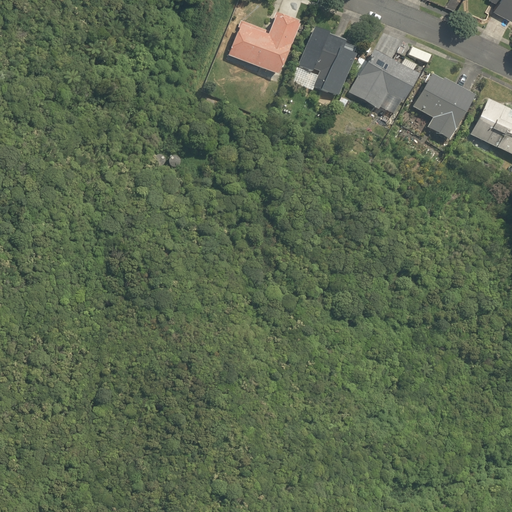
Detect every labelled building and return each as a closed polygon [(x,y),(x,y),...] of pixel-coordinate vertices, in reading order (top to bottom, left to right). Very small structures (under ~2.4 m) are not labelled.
[(488,9),(511,23),(511,20),(511,0),(487,0),(492,3),(488,9)] [(228,54),(276,72),(295,22),(272,14),(270,13),(263,32),(239,23),(228,53),(228,54)] [(311,84),(332,94),(352,49),(341,44),(343,41),(319,30),(312,27),(296,65),(298,66),(315,74),(311,84)] [(370,51),(347,94),(377,110),(385,95),(400,103),(415,76),(409,73),(414,64),(402,58),(397,66),(370,51)] [(424,127),(447,140),(472,96),(440,78),(439,80),(428,75),(410,108),(429,118),(424,127)] [(287,99),(288,99),(289,99),(290,98),(291,98),(291,97),(292,97),(292,96),(292,95),(293,95),(293,94),(293,93),(293,92),(292,91),(292,90),(291,90),(291,89),(290,89),(290,88),(289,88),(288,88),(287,88),(286,88),(285,88),(284,88),(283,89),(282,89),(282,90),(281,90),(281,91),(281,92),(281,93),(281,94),(281,95),(281,96),(282,97),(283,97),(283,98),(284,98),(284,99),(285,99),(286,99),(287,99)] [(342,108),(345,102),(339,99),(336,105),(342,108)] [(471,135),(511,155),(511,114),(487,102),(471,135)] [(324,128),(329,119),(324,116),(320,122),(319,122),(318,125),(324,128)]
